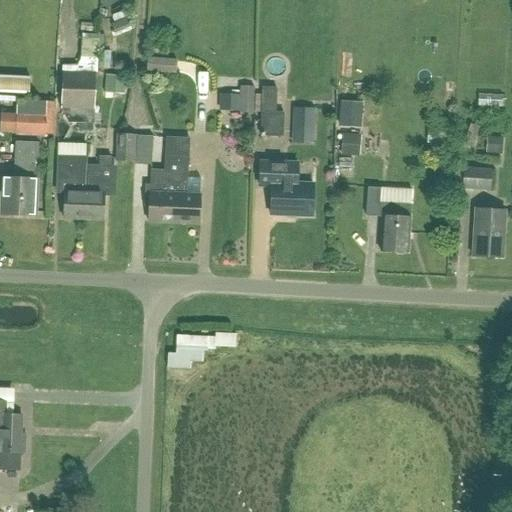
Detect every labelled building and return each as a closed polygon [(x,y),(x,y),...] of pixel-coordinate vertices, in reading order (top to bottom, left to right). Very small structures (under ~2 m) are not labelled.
[(126,19),(111,25),(114,34),(130,28),(126,19)] [(77,35),(73,56),(91,59),(94,38),(77,35)] [(110,52),(99,51),(98,68),(109,69),(110,52)] [(174,74),(175,60),(146,58),(145,72),(174,74)] [(310,102),(325,103),(328,59),(312,58),(310,102)] [(93,110),(94,72),(60,71),(59,109),(93,110)] [(125,77),(106,75),(104,93),(123,95),(125,77)] [(0,76),(0,92),(27,94),(28,78),(0,76)] [(252,113),(253,87),(239,87),(238,96),(218,95),(217,111),(238,112),(238,113),(252,113)] [(282,113),(276,113),(277,89),(262,89),(261,113),(260,136),(281,136),(282,113)] [(15,101),(15,115),(44,116),(45,103),(15,101)] [(340,102),(339,126),(360,127),(362,104),(340,102)] [(292,108),(291,132),(312,133),(313,109),(292,108)] [(43,137),(44,116),(15,115),(14,135),(43,137)] [(463,145),(471,148),(478,128),(470,125),(463,145)] [(341,134),(340,156),(359,157),(360,135),(341,134)] [(133,163),(134,136),(115,135),(114,162),(133,163)] [(151,137),(137,136),(136,163),(150,163),(151,137)] [(502,138),(486,137),(486,154),(502,154),(502,138)] [(173,224),(177,139),(166,139),(164,172),(151,171),(150,186),(146,186),(145,207),(149,207),(148,222),(173,224)] [(177,139),(173,224),(198,225),(200,196),(186,195),(189,140),(177,139)] [(38,156),(38,145),(38,144),(16,143),(14,179),(3,178),(1,214),(34,216),(36,180),(33,180),(34,156),(38,156)] [(83,220),(85,158),(58,157),(57,190),(65,190),(63,219),(83,220)] [(85,158),(83,220),(102,221),(103,192),(112,193),(113,168),(85,167),(86,158),(85,158)] [(312,217),(313,185),(296,184),(297,164),(288,164),(260,163),(259,186),(271,187),(270,215),(312,217)] [(489,191),(490,170),(463,168),(462,190),(489,191)] [(408,253),(411,205),(379,203),(380,189),(367,188),(365,217),(382,218),(380,252),(408,253)] [(502,258),(505,211),(475,209),(472,256),(502,258)] [(234,347),(235,334),(214,332),(214,336),(175,334),(174,353),(166,352),(165,368),(189,369),(190,361),(202,362),(202,351),(214,351),(214,346),(234,347)] [(23,453),(24,435),(20,435),(21,417),(4,416),(4,404),(0,403),(0,470),(19,472),(20,452),(23,453)]
